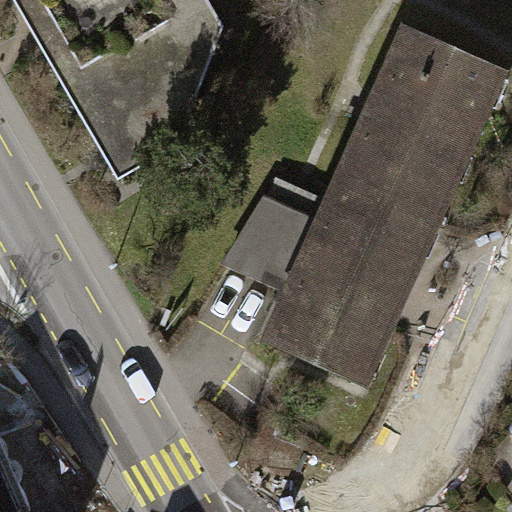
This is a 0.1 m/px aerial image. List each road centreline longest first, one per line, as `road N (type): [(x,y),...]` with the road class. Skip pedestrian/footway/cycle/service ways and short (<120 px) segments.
road 1 (tertiary): [(13,209),(186,511)]
road 2 (residential): [(511,297),(444,439),(404,486),(368,511)]
